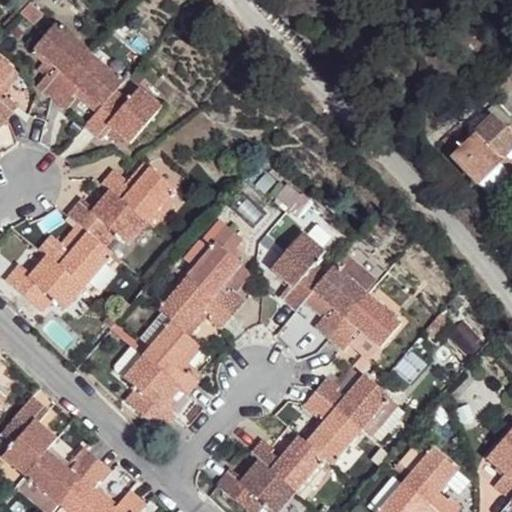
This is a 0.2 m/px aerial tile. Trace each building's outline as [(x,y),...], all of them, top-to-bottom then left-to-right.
[(31,3),(21,14),(33,25),(43,14),(31,3)] [(56,25),(34,51),(57,70),(50,78),(47,76),(46,77),(37,87),(52,100),(91,54),(56,25)] [(34,51),(32,54),(44,64),(38,70),(46,77),(47,76),(50,78),(57,70),(34,51)] [(91,54),(52,100),(66,111),(75,100),(72,97),(75,94),(79,89),(102,108),(118,89),(124,82),(91,54)] [(0,57),(0,117),(6,122),(18,107),(7,98),(4,101),(0,97),(0,89),(16,71),(0,57)] [(489,85),(502,99),(511,89),(511,64),(489,85)] [(16,71),(0,89),(0,97),(20,75),(16,71)] [(98,113),(84,128),(101,142),(106,135),(111,130),(129,145),(130,146),(162,107),(140,88),(130,99),(118,89),(102,108),(98,113)] [(102,108),(79,89),(75,94),(98,113),(102,108)] [(511,89),(502,99),(498,102),(511,117),(511,89)] [(511,133),(511,153),(477,186),(491,200),(511,181),(511,117),(498,102),(490,110),(496,116),(511,133)] [(454,154),(451,157),(477,186),(511,153),(511,133),(496,116),(469,140),(454,154)] [(452,131),(442,141),(454,154),(469,140),(458,128),(452,131)] [(111,130),(106,135),(116,143),(119,139),(128,146),(129,145),(111,130)] [(145,163),(126,186),(131,191),(151,168),(145,163)] [(102,184),(111,191),(148,224),(170,198),(177,190),(151,168),(131,191),(126,186),(123,183),(125,180),(114,170),(102,184)] [(94,179),(92,182),(104,193),(107,190),(94,179)] [(82,199),(67,217),(78,225),(87,233),(106,249),(117,236),(129,246),(148,224),(111,191),(94,210),(82,199)] [(302,193),(289,209),(297,216),(311,201),(302,193)] [(170,198),(148,224),(154,229),(176,203),(170,198)] [(65,240),(74,248),(87,233),(78,225),(65,240)] [(187,277),(233,317),(246,303),(235,294),(233,292),(230,295),(223,289),(242,266),(237,261),(243,254),(236,249),(244,241),(227,226),(213,243),(215,245),(211,250),(194,269),(187,277)] [(280,298),(296,311),(304,302),(312,293),(327,274),(315,264),(326,252),(303,232),(271,270),(290,286),(280,298)] [(61,245),(51,236),(38,251),(42,254),(46,257),(85,290),(114,255),(106,249),(87,233),(74,248),(65,240),(61,245)] [(200,240),(183,259),(194,269),(211,250),(200,240)] [(32,274),(46,257),(42,254),(28,271),(32,274)] [(337,268),(366,293),(378,279),(348,255),(337,268)] [(85,290),(46,257),(32,274),(28,271),(19,264),(5,282),(43,314),(54,301),(66,311),(85,290)] [(169,263),(167,266),(179,276),(181,273),(169,263)] [(223,289),(230,295),(233,292),(235,294),(252,275),(242,266),(223,289)] [(315,328),(328,339),(367,294),(366,293),(337,268),(334,266),(327,274),(312,293),(330,308),(322,317),(323,319),(315,328)] [(184,275),(155,309),(161,314),(172,323),(184,333),(204,311),(208,315),(212,318),(210,321),(221,331),(233,317),(187,277),(184,275)] [(312,293),(304,302),(322,317),(330,308),(312,293)] [(367,294),(328,339),(343,352),(350,344),(353,341),(350,339),(357,331),(380,350),(402,323),(367,294)] [(184,333),(189,337),(208,315),(204,311),(184,333)] [(103,323),(111,330),(115,326),(120,319),(112,312),(103,323)] [(140,339),(150,348),(172,323),(161,314),(140,339)] [(440,314),(425,331),(434,338),(448,321),(440,314)] [(150,348),(143,357),(181,389),(187,394),(189,396),(201,381),(189,371),(186,374),(182,371),(178,367),(197,344),(189,337),(184,333),(172,323),(150,348)] [(132,347),(136,350),(139,346),(115,326),(111,330),(132,347)] [(350,344),(370,361),(380,350),(357,331),(350,339),(353,341),(350,344)] [(197,344),(178,367),(182,371),(201,348),(197,344)] [(115,372),(124,379),(143,357),(136,350),(132,347),(115,367),(115,372)] [(489,348),(483,353),(491,362),(497,356),(489,348)] [(377,354),(373,359),(376,363),(381,357),(377,354)] [(181,389),(143,357),(124,379),(136,389),(125,401),(163,434),(177,417),(171,412),(165,407),(181,389)] [(343,375),(335,385),(339,389),(337,392),(345,398),(362,378),(351,368),(345,376),(343,375)] [(328,379),(315,393),(362,431),(365,429),(389,400),(390,399),(363,376),(362,378),(345,398),(337,392),(339,389),(335,385),(328,379)] [(165,407),(171,412),(187,394),(181,389),(165,407)] [(362,431),(315,393),(303,407),(315,417),(318,414),(324,419),(326,421),(306,444),(325,460),(333,466),(362,431)] [(32,397),(0,434),(0,435),(13,447),(3,458),(26,477),(47,451),(58,439),(39,422),(48,411),(32,397)] [(404,413),(389,400),(365,429),(380,442),(404,413)] [(304,442),(306,444),(326,421),(324,419),(304,442)] [(297,436),(287,428),(285,431),(294,439),(297,436)] [(495,488),(511,502),(511,501),(511,429),(486,460),(505,476),(495,488)] [(263,441),(250,456),(253,458),(258,462),(296,494),(318,468),(325,460),(306,444),(304,442),(299,438),(279,460),(272,453),(274,450),(263,441)] [(47,451),(26,477),(29,480),(59,506),(99,460),(84,448),(74,460),(77,462),(70,471),(47,451)] [(50,448),(47,451),(70,471),(77,462),(74,460),(70,465),(50,448)] [(433,449),(404,483),(437,511),(459,511),(463,508),(451,498),(448,501),(440,495),(448,486),(459,473),(460,472),(433,449)] [(253,458),(238,476),(243,479),(258,462),(253,458)] [(113,472),(99,460),(59,506),(62,508),(66,511),(114,511),(116,510),(92,490),(95,487),(100,481),(103,484),(113,472)] [(280,511),(296,494),(258,462),(243,479),(238,476),(231,469),(217,486),(248,511),(260,511),(266,505),(273,511),(280,511)] [(399,464),(394,469),(404,478),(409,472),(399,464)] [(318,468),(296,494),(298,496),(320,469),(318,468)] [(459,473),(448,486),(459,496),(471,482),(459,473)] [(367,508),(372,511),(379,511),(402,485),(393,478),(367,508)] [(53,511),(59,506),(29,480),(19,491),(43,511),(53,511)] [(437,511),(404,483),(402,485),(379,511),(437,511)] [(119,507),(95,487),(92,490),(116,510),(119,507)] [(114,511),(141,511),(147,505),(131,492),(119,507),(116,510),(114,511)]
